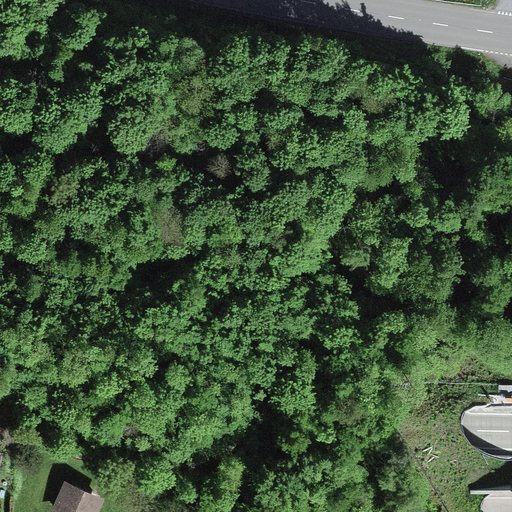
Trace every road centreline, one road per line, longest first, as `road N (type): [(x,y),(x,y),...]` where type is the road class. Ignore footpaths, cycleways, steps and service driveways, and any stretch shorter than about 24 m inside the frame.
road 1 (motorway): [(511,431),(0,453)]
road 2 (primary): [(511,35),(297,0)]
